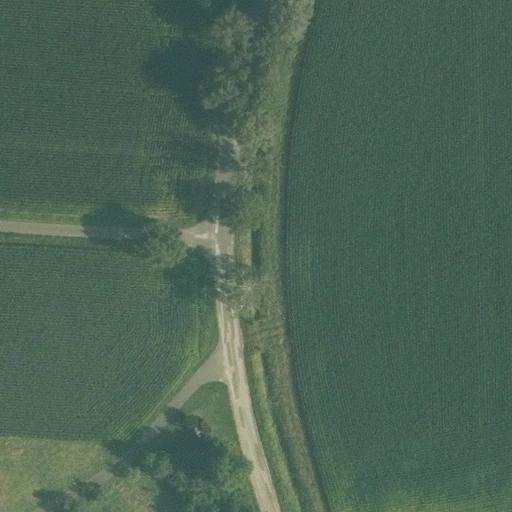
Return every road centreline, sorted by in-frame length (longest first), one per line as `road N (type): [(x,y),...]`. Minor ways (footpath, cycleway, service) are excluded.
road 1 (unclassified): [(218,241),(231,357),(269,511)]
road 2 (unclassified): [(218,241),(258,0)]
road 3 (unclassified): [(0,228),(218,241)]
